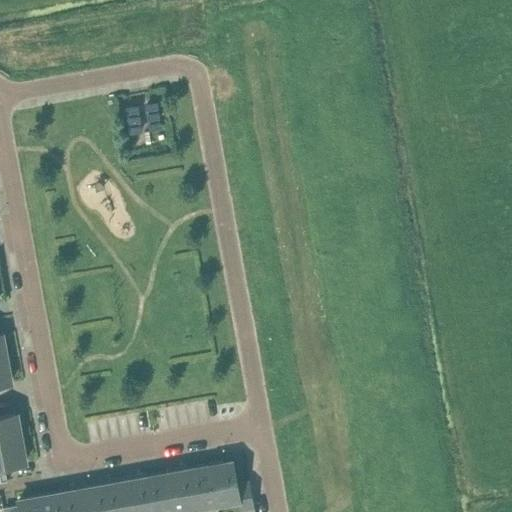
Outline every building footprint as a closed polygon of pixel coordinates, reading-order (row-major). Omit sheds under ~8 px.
[(275,13),(226,22),(230,46),(253,42),(256,56),(282,51),(275,13)] [(260,78),(237,82),(241,105),(291,96),(284,59),(257,64),(260,78)] [(291,96),(241,105),(245,129),(268,125),(271,138),(297,133),(291,96)] [(275,160),(252,164),(256,188),(306,179),(299,142),(272,147),(275,160)] [(306,179),(256,188),(260,211),(283,207),(286,220),(312,216),(306,179)] [(290,242),(267,247),(271,270),(321,261),(314,224),(287,229),(290,242)] [(321,261),(271,270),(275,294),(298,289),(301,303),(327,298),(321,261)] [(305,325),(282,329),(286,353),(336,343),(329,307),(302,311),(305,325)] [(0,332),(0,358),(10,356),(8,356),(6,343),(3,344),(1,333),(0,332)] [(336,343),(286,353),(290,376),(313,372),(316,385),(342,380),(336,343)] [(10,357),(10,356),(0,358),(0,383),(10,382),(8,370),(11,370),(8,358),(10,357)] [(320,407),(297,411),(301,435),(351,426),(344,389),(317,394),(320,407)] [(0,415),(0,440),(24,436),(24,435),(23,436),(20,423),(18,424),(16,412),(0,415)] [(351,426),(301,435),(305,458),(328,454),(331,468),(357,463),(351,426)] [(0,465),(25,461),(23,450),(25,450),(23,437),(25,437),(24,436),(0,440),(0,481),(7,480),(7,479),(1,480),(0,475),(0,465)] [(254,508),(249,480),(236,482),(232,461),(222,462),(222,460),(210,462),(210,461),(209,461),(217,502),(238,498),(240,510),(254,508)] [(217,502),(209,461),(208,461),(208,463),(197,465),(197,467),(189,468),(188,464),(188,465),(195,506),(217,502)] [(410,464),(401,466),(403,478),(412,476),(410,464)] [(195,506),(188,465),(187,465),(188,469),(180,470),(179,468),(168,470),(167,468),(166,468),(174,510),(195,506)] [(401,466),(391,468),(393,480),(403,478),(401,466)] [(162,511),(174,510),(166,468),(166,469),(166,470),(154,472),(154,475),(147,476),(146,472),(145,472),(152,511),(162,511)] [(373,471),(363,473),(365,485),(375,483),(373,471)] [(152,511),(145,472),(144,472),(145,477),(137,478),(137,476),(125,478),(125,476),(124,476),(130,511),(152,511)] [(363,473),(353,475),(355,487),(365,485),(363,473)] [(130,511),(124,476),(123,476),(124,478),(112,480),(112,483),(104,484),(104,480),(103,480),(108,511),(130,511)] [(335,478),(325,480),(327,492),(337,490),(335,478)] [(108,511),(103,480),(102,480),(103,484),(95,486),(95,483),(83,485),(82,484),(86,511),(108,511)] [(325,480),(315,482),(317,494),(327,492),(325,480)] [(86,511),(82,484),(81,484),(81,486),(69,488),(69,490),(62,492),(61,488),(60,488),(64,511),(86,511)] [(64,511),(60,488),(59,488),(60,492),(52,493),(52,491),(40,493),(40,492),(39,492),(42,511),(64,511)] [(42,511),(39,492),(38,492),(38,494),(27,496),(27,498),(18,500),(19,511),(42,511)]
